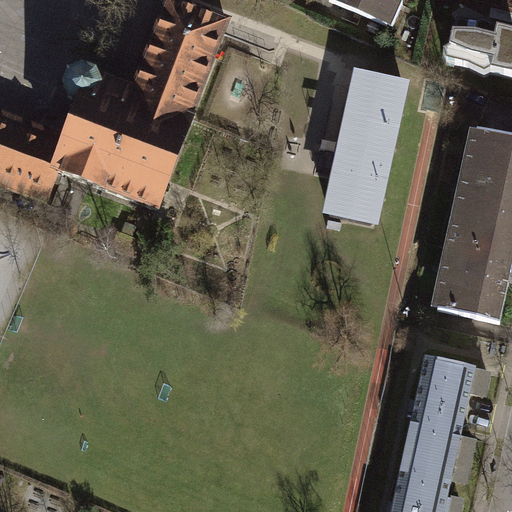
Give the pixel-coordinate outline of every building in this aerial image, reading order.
[(331,0),(387,25),(398,0),(331,0)] [(78,68),(63,74),(43,128),(47,129),(54,126),(69,132),(66,142),(54,173),(152,211),(224,25),(165,2),(131,89),(78,68)] [(478,30),(457,27),(449,66),(474,70),(477,60),(488,64),(484,77),(511,83),(511,35),(499,34),(486,27),(478,30)] [(373,226),(403,85),(360,75),(329,217),(373,226)] [(0,187),(41,204),(54,173),(66,142),(69,132),(54,126),(47,129),(43,128),(41,132),(0,116),(0,187)] [(511,139),(475,131),(436,309),(499,322),(511,261),(511,139)] [(425,364),(406,451),(454,461),(473,374),(425,364)] [(406,451),(392,511),(447,511),(450,498),(446,497),(454,461),(406,451)]
